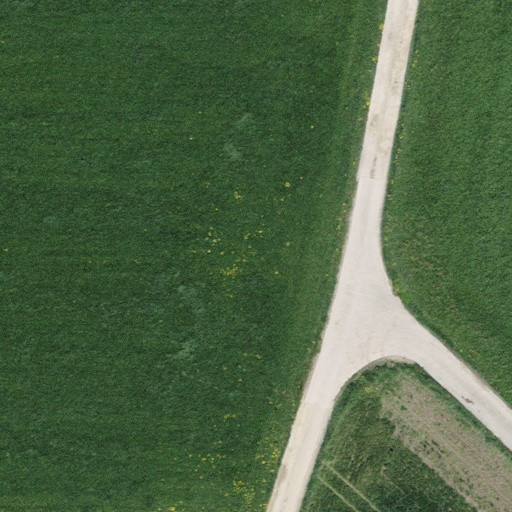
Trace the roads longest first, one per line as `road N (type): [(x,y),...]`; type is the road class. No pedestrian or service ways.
road 1 (track): [(404,0),(354,299)]
road 2 (track): [(285,511),(354,299)]
road 3 (track): [(354,299),(511,450)]
